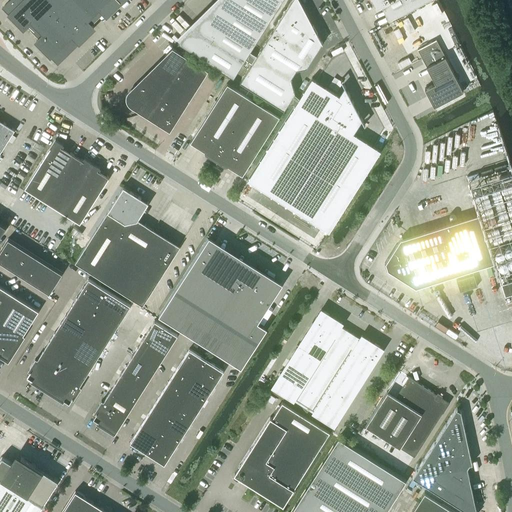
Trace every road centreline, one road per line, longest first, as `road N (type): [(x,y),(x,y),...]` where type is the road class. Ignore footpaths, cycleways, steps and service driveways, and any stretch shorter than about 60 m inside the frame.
road 1 (unclassified): [(336,275),(68,105)]
road 2 (unclassified): [(336,275),(406,167),(411,146),(337,0)]
road 3 (unclassified): [(176,511),(0,399)]
road 4 (unclassified): [(496,388),(477,365),(336,275)]
road 5 (unclassified): [(172,0),(68,105)]
